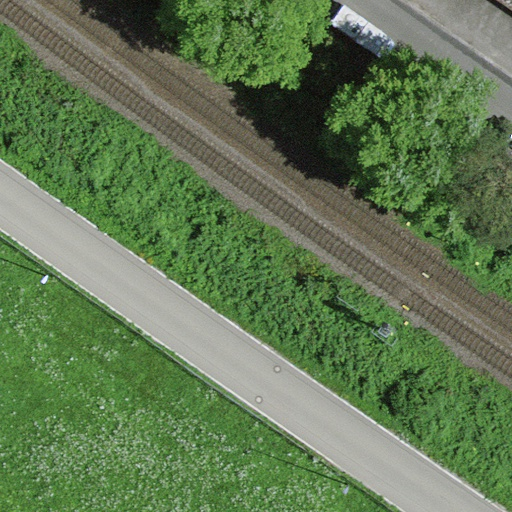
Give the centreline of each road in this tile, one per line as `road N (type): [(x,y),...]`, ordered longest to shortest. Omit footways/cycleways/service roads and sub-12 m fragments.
road 1 (residential): [(0,169),(482,511)]
road 2 (residential): [(511,107),(360,0)]
